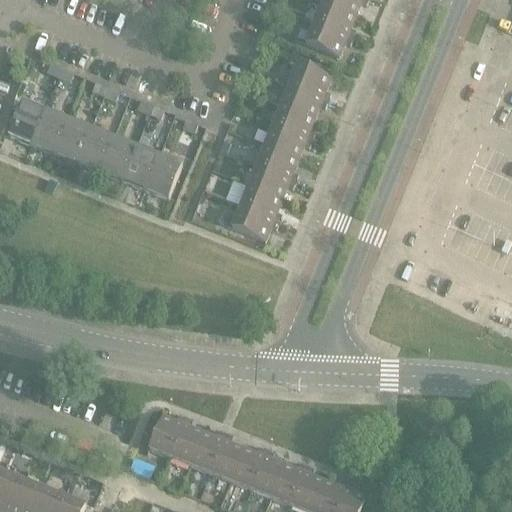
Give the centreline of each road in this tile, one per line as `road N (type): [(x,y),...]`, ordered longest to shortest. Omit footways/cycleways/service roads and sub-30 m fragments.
road 1 (unclassified): [(311,373),(461,0)]
road 2 (unclassified): [(430,0),(278,371)]
road 3 (unclassified): [(0,321),(81,345),(278,371)]
road 4 (unclassified): [(511,384),(311,373)]
road 5 (residential): [(0,16),(4,5),(138,59)]
